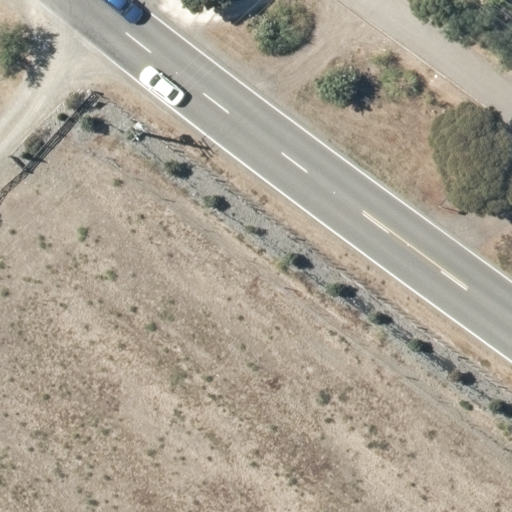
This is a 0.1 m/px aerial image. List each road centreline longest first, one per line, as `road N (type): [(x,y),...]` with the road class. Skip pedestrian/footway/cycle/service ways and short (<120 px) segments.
road 1 (secondary): [(77,0),(511,323)]
road 2 (residential): [(511,92),(387,0)]
